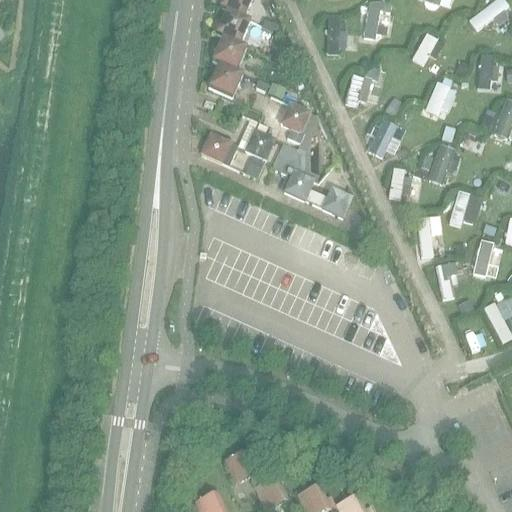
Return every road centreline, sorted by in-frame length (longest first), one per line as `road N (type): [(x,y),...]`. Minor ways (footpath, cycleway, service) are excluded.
road 1 (tertiary): [(158,151),(105,511)]
road 2 (tertiary): [(126,511),(163,229),(158,151)]
road 3 (tertiary): [(158,151),(177,0)]
